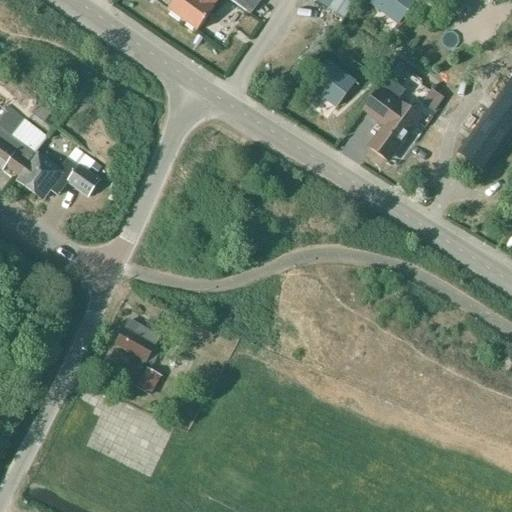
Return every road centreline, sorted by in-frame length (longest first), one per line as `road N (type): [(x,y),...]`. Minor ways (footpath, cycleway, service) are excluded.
road 1 (tertiary): [(511,284),(203,89)]
road 2 (unclassified): [(0,504),(110,273)]
road 3 (unclassified): [(110,273),(203,89)]
road 4 (tertiary): [(203,89),(69,0)]
road 5 (unclassified): [(110,273),(0,211)]
